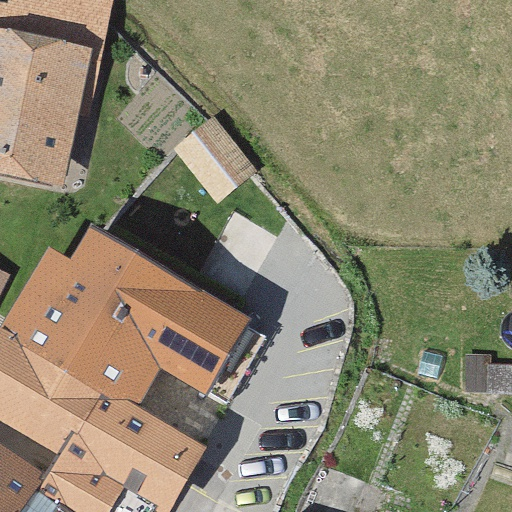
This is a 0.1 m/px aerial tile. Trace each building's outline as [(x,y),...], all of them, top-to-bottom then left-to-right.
[(68,109),(87,113),(111,0),(61,0),(58,20),(0,8),(0,176),(52,188),(68,109)] [(249,170),(210,122),(188,140),(204,158),(196,164),(219,193),(249,170)] [(6,345),(124,414),(153,362),(231,407),(264,339),(308,366),(328,329),(258,289),(231,320),(168,284),(179,264),(152,249),(141,269),(96,243),(75,270),(57,259),(6,345)] [(0,413),(65,450),(39,487),(70,511),(158,511),(189,460),(197,465),(202,459),(124,414),(6,345),(0,355),(0,413)] [(468,389),(491,389),(491,394),(511,394),(511,368),(491,369),(491,360),(468,360),(468,389)] [(0,511),(20,511),(39,487),(65,450),(0,413),(0,511)] [(70,511),(39,487),(20,511),(70,511)]
